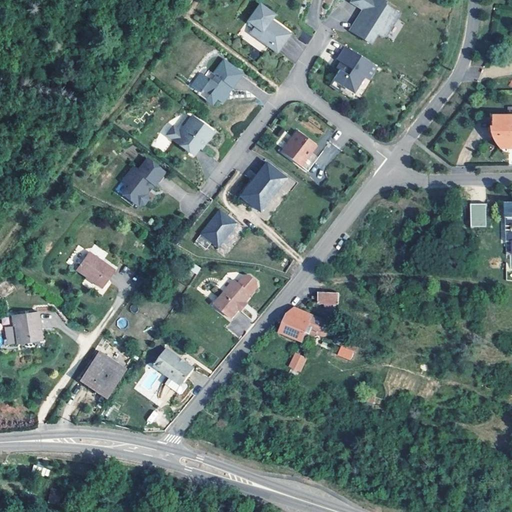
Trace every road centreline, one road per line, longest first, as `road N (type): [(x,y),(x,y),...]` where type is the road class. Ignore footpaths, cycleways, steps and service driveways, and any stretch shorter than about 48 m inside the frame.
road 1 (residential): [(157,455),(390,162)]
road 2 (track): [(187,16),(0,248)]
road 3 (secondary): [(157,455),(338,511)]
road 4 (residential): [(390,162),(452,83),(473,0)]
road 5 (secondary): [(0,442),(79,440),(157,455)]
road 6 (residential): [(208,195),(293,85)]
road 7 (residential): [(390,162),(430,181),(511,180)]
road 8 (residential): [(390,162),(293,85)]
